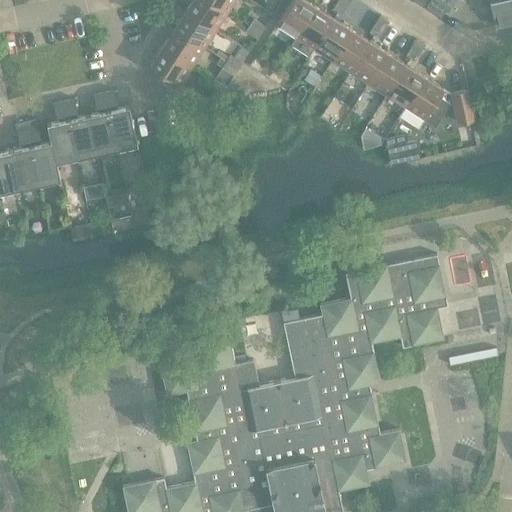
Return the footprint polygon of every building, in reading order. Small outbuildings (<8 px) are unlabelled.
[(191,0),(185,9),(216,29),(227,11),(210,0),(191,0)] [(234,0),(210,0),(227,11),(234,0)] [(304,0),(291,0),(276,24),(295,36),(314,6),(304,0)] [(337,11),(343,0),(338,0),(333,8),(337,11)] [(343,0),(337,11),(342,14),(350,0),(343,0)] [(424,0),(423,3),(440,13),(443,8),(447,0),(424,0)] [(447,0),(443,8),(455,16),(464,0),(447,0)] [(464,0),(455,16),(465,22),(477,5),(475,0),(464,0)] [(475,0),(477,5),(465,22),(473,28),(511,19),(511,4),(511,0),(475,0)] [(314,6),(295,36),(313,48),(333,18),(314,6)] [(216,29),(185,9),(174,27),(204,47),(216,29)] [(373,34),(383,18),(379,15),(369,32),(373,34)] [(331,59),(351,29),(333,18),(313,48),(331,59)] [(383,18),(373,34),(379,38),(389,21),(383,18)] [(249,25),(261,33),(265,27),(253,19),(249,25)] [(261,33),(249,25),(245,31),(257,39),(261,33)] [(162,45),(192,65),(204,47),(174,27),(162,45)] [(351,29),(331,59),(350,71),(369,41),(351,29)] [(409,57),(420,41),(416,39),(406,55),(409,57)] [(368,83),(387,53),(369,41),(350,71),(368,83)] [(420,41),(409,57),(415,60),(425,45),(420,41)] [(192,65),(162,45),(149,64),(180,84),(192,65)] [(226,61),(238,69),(249,50),(242,46),(234,58),(230,55),(226,61)] [(387,53),(368,83),(386,94),(405,64),(387,53)] [(238,69),(226,61),(222,67),(234,75),(238,69)] [(405,64),(386,94),(404,106),(423,76),(405,64)] [(423,76),(404,106),(398,115),(414,124),(418,124),(422,117),(423,118),(442,88),(423,76)] [(222,93),(226,87),(214,79),(210,85),(222,93)] [(96,106),(116,101),(113,90),(93,95),(96,106)] [(456,121),(473,117),(473,115),(467,90),(450,93),(456,121)] [(56,114),(76,110),(73,99),(53,104),(56,114)] [(128,105),(109,109),(118,149),(137,145),(128,105)] [(109,109),(88,114),(96,153),(118,149),(109,109)] [(88,114),(68,118),(76,158),(96,153),(88,114)] [(76,158),(68,118),(47,123),(51,141),(56,162),(76,158)] [(19,142),(40,137),(35,119),(14,124),(19,142)] [(367,128),(363,136),(366,149),(383,144),(385,139),(367,128)] [(56,162),(51,141),(31,146),(39,184),(59,180),(56,162)] [(39,184),(31,146),(11,150),(19,189),(39,184)] [(0,192),(19,189),(11,150),(0,152),(0,192)] [(103,184),(84,188),(87,201),(106,197),(103,184)] [(110,193),(113,216),(133,213),(130,190),(110,193)] [(186,390),(193,427),(196,438),(186,440),(194,480),(166,486),(164,476),(122,485),(128,511),(245,511),(245,509),(273,503),(274,511),(342,511),(338,489),(369,483),(366,467),(406,459),(400,428),(381,432),(370,384),(380,382),(372,342),(401,335),(403,346),(444,337),(437,306),(447,304),(437,253),(346,272),(351,296),(320,303),(322,313),(302,317),(299,318),(283,321),(295,376),(259,383),(254,359),(235,363),(229,332),(196,339),(200,354),(160,362),(167,394),(186,390)] [(297,308),(281,311),(283,321),(299,318),(297,308)]
